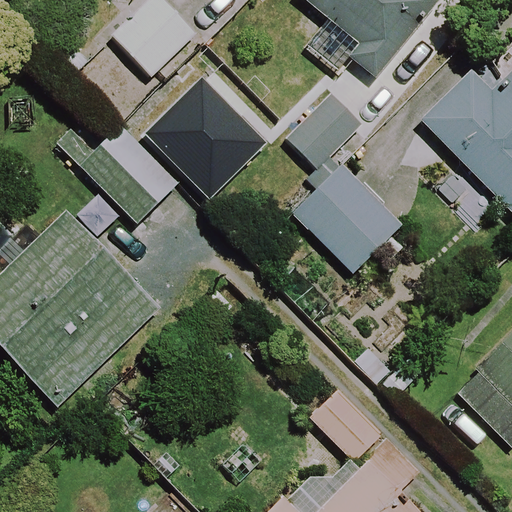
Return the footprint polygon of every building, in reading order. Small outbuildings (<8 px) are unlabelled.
[(190,43),(152,0),(150,0),(105,39),(144,83),(190,43)] [(296,0),(349,49),(338,60),(366,86),(438,10),(427,0),(296,0)] [(511,83),(490,105),(465,80),(416,127),(511,226),(511,83)] [(365,137),(325,99),(281,146),(321,184),(343,161),(365,137)] [(165,199),(110,138),(74,171),(130,231),(165,199)] [(394,230),(336,172),(289,219),(347,277),(394,230)] [(149,317),(57,221),(0,276),(0,359),(51,412),(149,317)] [(511,332),(449,396),(505,452),(511,445),(511,332)] [(414,479),(331,395),(303,423),(355,474),(316,511),(285,511),(276,502),(266,511),(406,511),(393,499),(414,479)]
